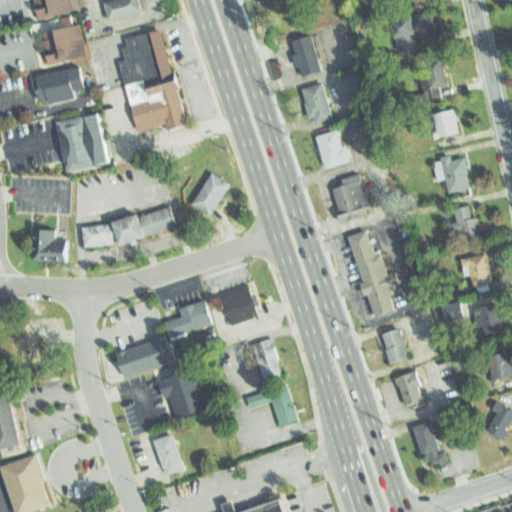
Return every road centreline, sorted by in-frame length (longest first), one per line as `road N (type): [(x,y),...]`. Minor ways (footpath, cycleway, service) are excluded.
road 1 (residential): [(478,0),(511,158),(467,491),(407,511)]
road 2 (trunk): [(401,511),(221,0)]
road 3 (trunk): [(194,0),(343,439)]
road 4 (residential): [(278,235),(130,282),(0,283)]
road 5 (residential): [(87,286),(88,372),(137,511)]
